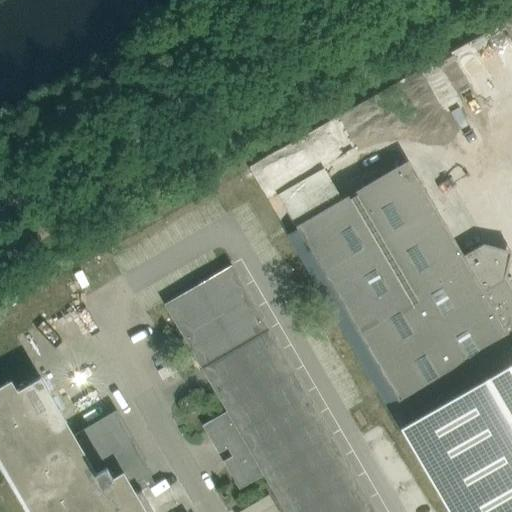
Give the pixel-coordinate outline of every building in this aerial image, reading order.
[(343,200),(297,227),(298,229),(310,249),(411,422),(511,363),(511,293),(504,280),(509,261),(511,251),(502,249),(483,244),(464,255),(447,227),(422,184),(409,162),(387,174),(343,200)] [(375,511),(232,265),(165,304),(227,412),(203,426),(219,453),(243,439),(248,448),(224,462),(240,489),(264,475),(285,511),(375,511)] [(511,511),(511,363),(411,422),(402,427),(451,511),(511,511)] [(95,473),(39,378),(0,401),(0,455),(33,511),(153,511),(155,511),(142,489),(135,493),(123,472),(113,478),(106,467),(95,473)] [(149,475),(138,482),(142,490),(154,483),(149,475)]
